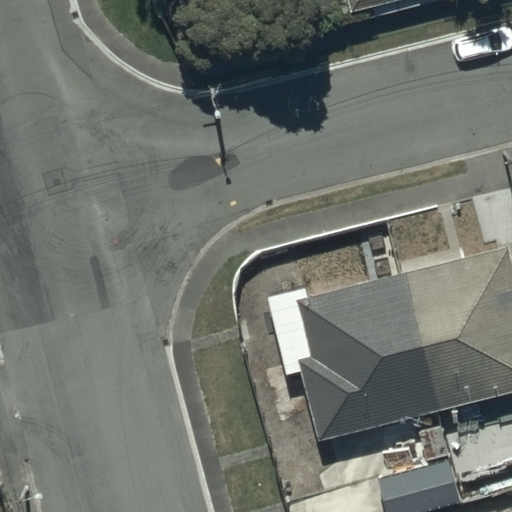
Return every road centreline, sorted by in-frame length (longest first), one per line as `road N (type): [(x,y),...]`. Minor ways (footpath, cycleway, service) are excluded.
road 1 (residential): [(47,208),(511,91)]
road 2 (residential): [(47,208),(98,410)]
road 3 (residential): [(0,32),(47,208)]
